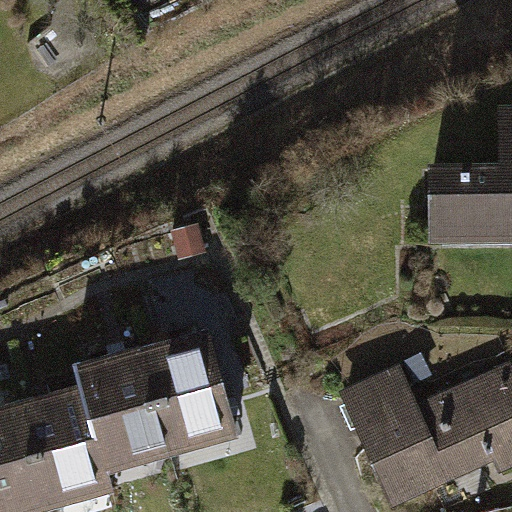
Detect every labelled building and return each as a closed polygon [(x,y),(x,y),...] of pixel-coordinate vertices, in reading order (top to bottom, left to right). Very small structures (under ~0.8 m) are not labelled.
[(511,125),(498,126),(498,181),(423,182),(425,261),(511,259),(511,125)] [(172,451),(236,435),(209,328),(145,345),(172,451)] [(107,468),(172,451),(145,345),(79,361),(85,383),(107,468)] [(395,511),(511,468),(511,372),(510,368),(413,405),(398,364),(341,385),(388,511),(395,511)] [(50,507),(113,491),(107,468),(85,383),(22,399),(50,507)] [(0,511),(29,511),(50,507),(22,399),(0,405),(0,511)]
